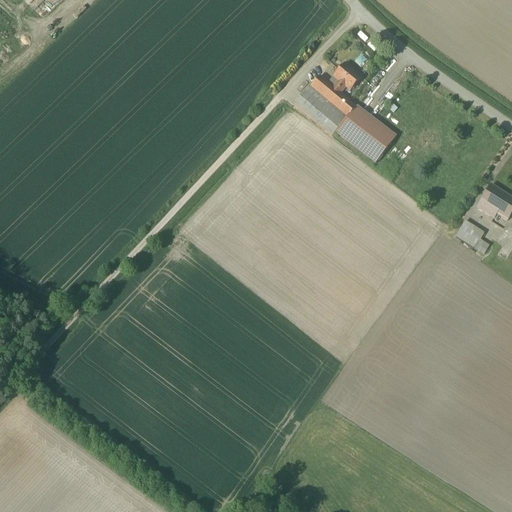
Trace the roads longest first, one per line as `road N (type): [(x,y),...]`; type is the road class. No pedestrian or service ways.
road 1 (track): [(360,11),(0,396)]
road 2 (unclassified): [(348,0),(417,63),(511,129)]
